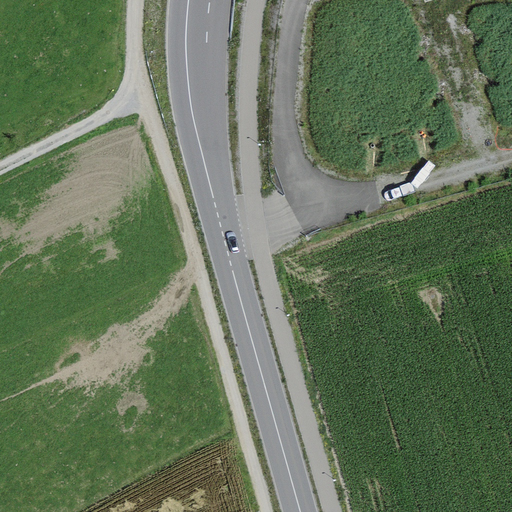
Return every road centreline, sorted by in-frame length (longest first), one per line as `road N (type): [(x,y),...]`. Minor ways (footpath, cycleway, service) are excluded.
road 1 (secondary): [(299,511),(212,180),(197,76),(201,0)]
road 2 (track): [(145,95),(267,511)]
road 3 (track): [(145,95),(0,167)]
